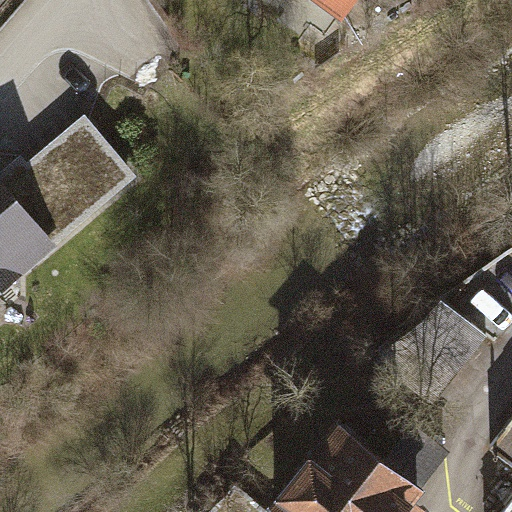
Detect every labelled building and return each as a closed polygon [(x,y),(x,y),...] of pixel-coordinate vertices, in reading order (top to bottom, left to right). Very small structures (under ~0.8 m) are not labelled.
[(286,0),(325,26),(342,0),(286,0)] [(11,165),(0,174),(0,203),(38,251),(124,183),(78,126),(18,174),(11,165)] [(0,280),(38,251),(0,203),(0,280)] [(433,312),(482,357),(511,323),(511,234),(489,252),(433,312)] [(511,492),(495,511),(511,511),(511,415),(488,445),(511,463),(511,492)] [(286,511),(399,511),(454,445),(418,416),(383,458),(340,423),(275,503),(286,511)]
